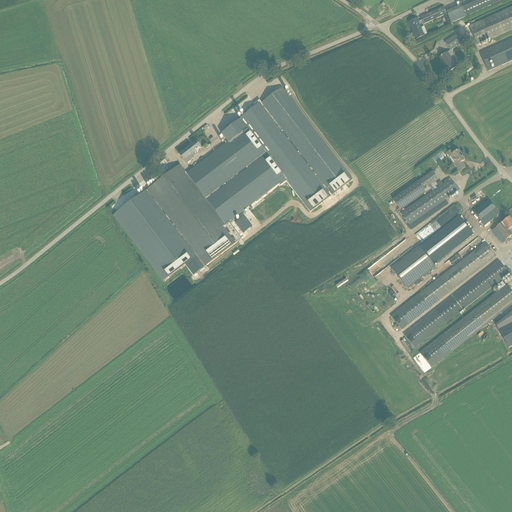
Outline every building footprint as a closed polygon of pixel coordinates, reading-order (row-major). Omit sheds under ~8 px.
[(458,0),(457,1),(460,7),(465,17),(502,0),(458,0)] [(511,29),(511,6),(469,26),(478,45),(511,29)] [(443,7),(421,17),(424,25),(447,14),(446,13),(443,7)] [(451,23),(465,17),(460,7),(446,13),(447,14),(451,23)] [(416,40),(424,36),(416,19),(408,23),(416,40)] [(450,51),(454,48),(464,41),(458,33),(448,40),(444,43),(450,51)] [(488,72),(493,70),(511,60),(511,38),(498,45),(484,51),(480,53),(488,72)] [(451,59),(450,60),(450,58),(452,57),(452,56),(452,55),(452,54),(450,51),(446,53),(439,58),(443,64),(444,64),(450,72),(457,67),(451,59)] [(282,88),(262,103),(261,103),(240,119),(240,120),(286,181),(310,212),(340,189),(342,188),(352,180),(282,88)] [(286,181),(240,120),(221,134),(228,142),(186,174),(225,225),(228,222),(279,184),(280,186),(286,181)] [(201,148),(196,141),(179,154),(187,164),(194,158),(194,157),(196,155),(194,153),(201,148)] [(449,157),(451,156),(457,164),(455,166),(457,168),(460,172),(465,168),(462,163),(465,160),(459,150),(453,154),(451,151),(447,154),(449,157)] [(436,163),(446,156),(442,151),(432,158),(436,163)] [(225,225),(186,174),(180,165),(113,216),(163,281),(196,256),(204,267),(241,239),(228,222),(225,225)] [(439,179),(433,171),(417,182),(425,192),(425,193),(437,185),(435,182),(439,179)] [(459,193),(458,191),(460,190),(457,186),(456,187),(450,179),(401,214),(409,225),(457,192),(458,194),(459,193)] [(425,192),(417,182),(391,200),(398,211),(425,192)] [(484,204),(474,212),(482,223),(484,226),(499,214),(497,211),(488,201),(484,204)] [(419,248),(433,266),(473,235),(459,216),(419,248)] [(430,237),(431,237),(447,226),(440,217),(421,231),(427,239),(430,237)] [(492,231),(494,234),(502,243),(504,241),(507,245),(511,241),(509,238),(511,235),(511,233),(509,230),(511,227),(511,221),(509,218),(492,231)] [(402,330),(496,256),(485,242),(391,317),(402,330)] [(418,247),(391,269),(407,290),(435,268),(433,266),(419,248),(418,247)] [(415,348),(509,273),(499,261),(405,336),(415,348)] [(431,369),(511,304),(511,292),(506,285),(505,286),(502,282),(498,285),(501,289),(419,354),(431,369)] [(382,303),(383,306),(394,299),(393,297),(382,303)] [(511,312),(496,325),(499,330),(511,322),(511,312)] [(511,322),(499,330),(508,348),(511,346),(511,322)]
